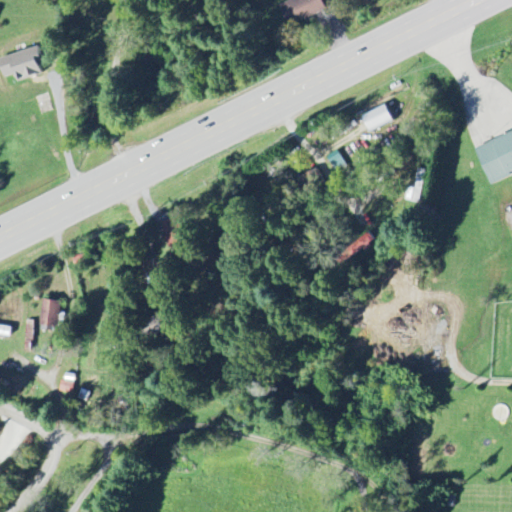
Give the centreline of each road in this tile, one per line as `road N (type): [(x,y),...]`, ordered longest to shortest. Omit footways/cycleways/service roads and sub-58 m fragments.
road 1 (trunk): [(477,0),(0,238)]
road 2 (residential): [(121,0),(110,115),(124,182)]
road 3 (residential): [(50,441),(116,439),(114,456),(75,511)]
road 4 (residential): [(9,511),(50,461),(50,441),(46,428),(0,405)]
